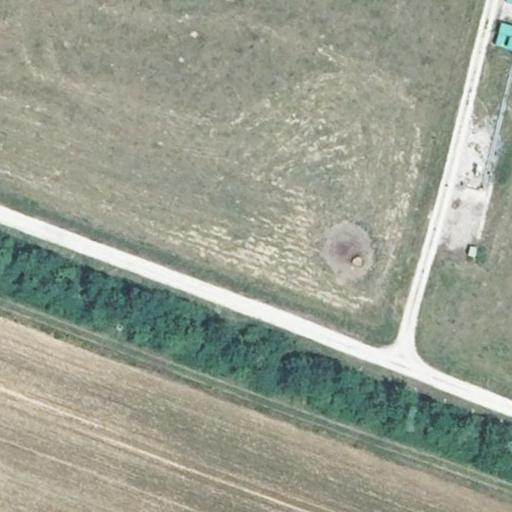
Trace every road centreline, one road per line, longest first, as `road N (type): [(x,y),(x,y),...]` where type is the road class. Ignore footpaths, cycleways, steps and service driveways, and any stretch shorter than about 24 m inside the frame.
road 1 (track): [(511,405),(0,213)]
road 2 (track): [(511,482),(0,290)]
road 3 (track): [(400,362),(492,0)]
